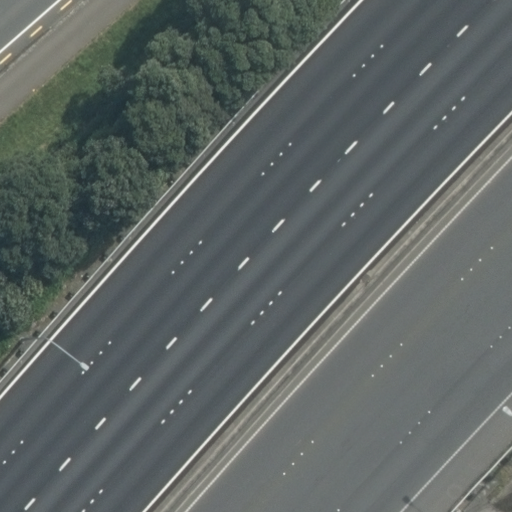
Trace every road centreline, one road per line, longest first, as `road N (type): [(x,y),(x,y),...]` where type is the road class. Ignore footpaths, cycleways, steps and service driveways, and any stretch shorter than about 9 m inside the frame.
road 1 (motorway): [(83,511),(281,286),(511,44)]
road 2 (motorway): [(511,226),(253,511)]
